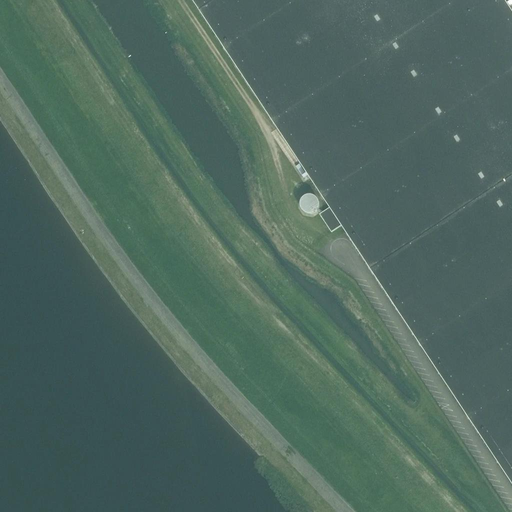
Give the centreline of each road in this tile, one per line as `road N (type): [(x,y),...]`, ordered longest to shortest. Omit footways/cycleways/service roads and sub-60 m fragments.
road 1 (unknown): [(511,497),(336,241)]
road 2 (unknown): [(183,0),(309,202)]
